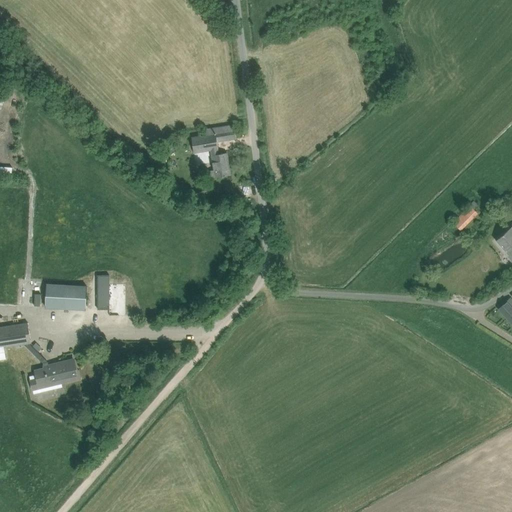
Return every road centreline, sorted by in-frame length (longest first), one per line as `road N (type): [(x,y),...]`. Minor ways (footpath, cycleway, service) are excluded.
road 1 (unclassified): [(265,268),(235,0)]
road 2 (unclassified): [(265,268),(290,291),(468,309),(511,289)]
road 3 (track): [(61,511),(217,333)]
